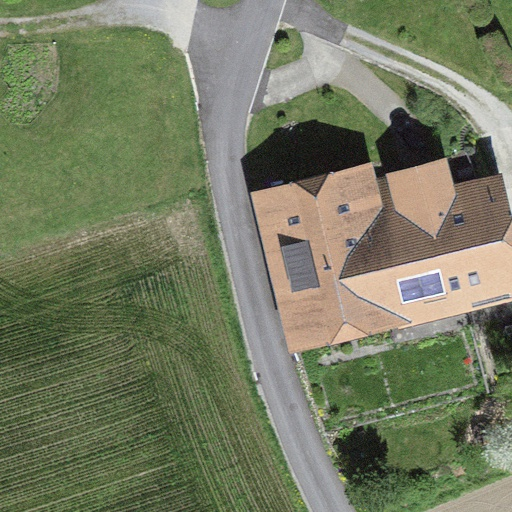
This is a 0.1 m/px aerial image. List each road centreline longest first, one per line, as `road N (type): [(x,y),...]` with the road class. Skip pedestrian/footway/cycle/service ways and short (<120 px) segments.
road 1 (residential): [(334,511),(263,332),(229,181),(228,120),(263,0)]
road 2 (track): [(153,5),(0,26)]
